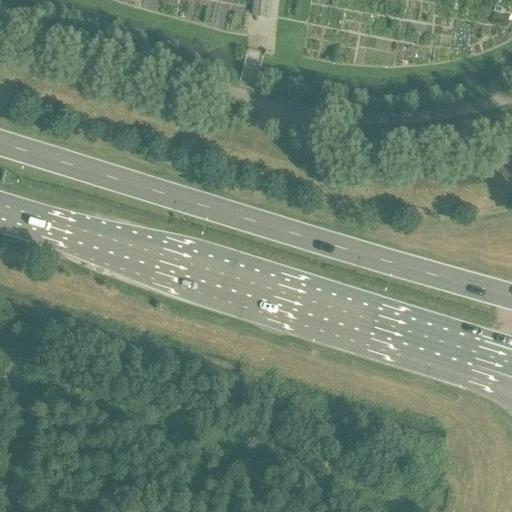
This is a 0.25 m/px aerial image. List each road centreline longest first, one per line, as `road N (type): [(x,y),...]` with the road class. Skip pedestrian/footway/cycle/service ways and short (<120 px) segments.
road 1 (primary): [(511,299),(0,145)]
road 2 (primary): [(0,206),(468,350)]
road 3 (unclassified): [(511,99),(454,116),(366,123),(246,96)]
